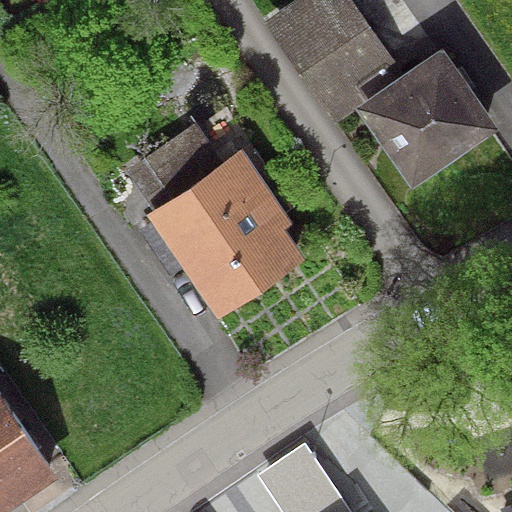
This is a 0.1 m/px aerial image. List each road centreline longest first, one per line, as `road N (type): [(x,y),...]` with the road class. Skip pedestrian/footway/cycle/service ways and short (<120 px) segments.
road 1 (residential): [(108,511),(245,418),(438,304)]
road 2 (residential): [(217,0),(438,304)]
